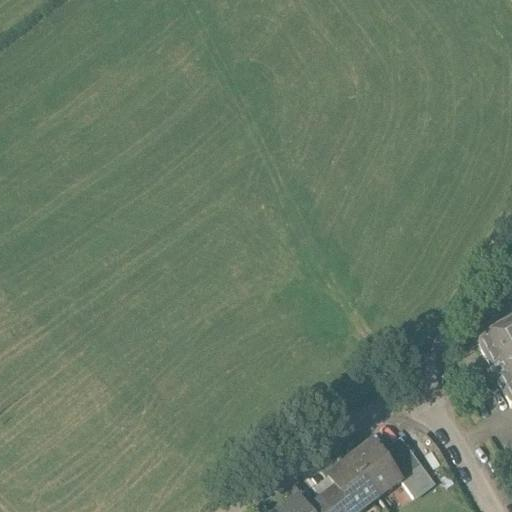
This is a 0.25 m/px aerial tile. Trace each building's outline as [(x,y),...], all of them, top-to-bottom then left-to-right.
[(511,320),(476,342),(511,403),(511,320)] [(371,442),(346,461),(378,505),(404,486),(371,442)] [(343,511),(368,511),(378,505),(346,461),(321,480),(331,494),(343,511)] [(343,511),(331,494),(306,511),(343,511)] [(296,499),(278,511),(306,511),(296,499)]
